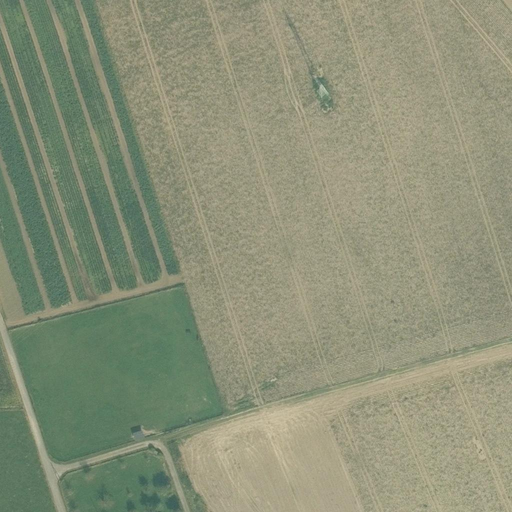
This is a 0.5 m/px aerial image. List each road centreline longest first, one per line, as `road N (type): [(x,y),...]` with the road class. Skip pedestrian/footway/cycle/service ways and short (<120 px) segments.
road 1 (track): [(0,321),(61,511)]
road 2 (track): [(49,474),(156,445),(186,511)]
